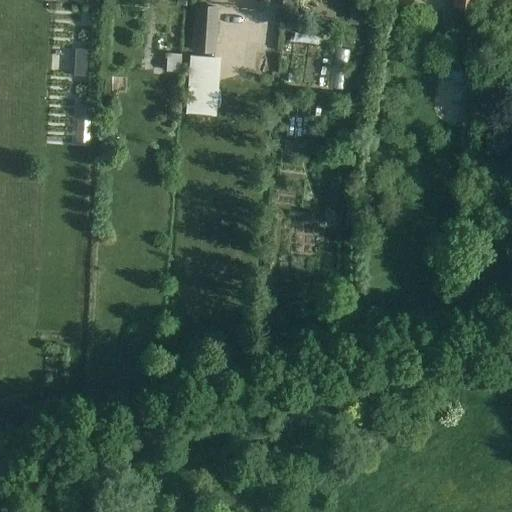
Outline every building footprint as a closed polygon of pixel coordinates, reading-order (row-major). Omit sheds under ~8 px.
[(350,0),(348,24),(357,26),(360,0),(350,0)] [(450,0),(450,6),(476,10),(477,0),(450,0)] [(511,0),(482,0),(479,15),(497,18),(501,0),(511,0)] [(215,53),(218,6),(194,3),(191,51),(215,53)] [(354,39),(355,28),(343,27),(341,38),(354,39)] [(294,32),(293,42),(318,45),(319,35),(294,32)] [(75,48),(73,76),(88,76),(89,49),(75,48)] [(333,48),(332,88),(346,88),(347,48),(333,48)] [(165,71),(179,73),(181,53),(167,52),(165,71)] [(216,116),(220,57),(189,55),(185,114),(216,116)] [(78,108),(76,146),(88,146),(90,109),(78,108)] [(324,140),(324,142),(338,142),(339,134),(325,133),(325,134),(315,133),(315,139),(324,140)] [(327,225),(338,225),(338,211),(327,211),(327,225)]
